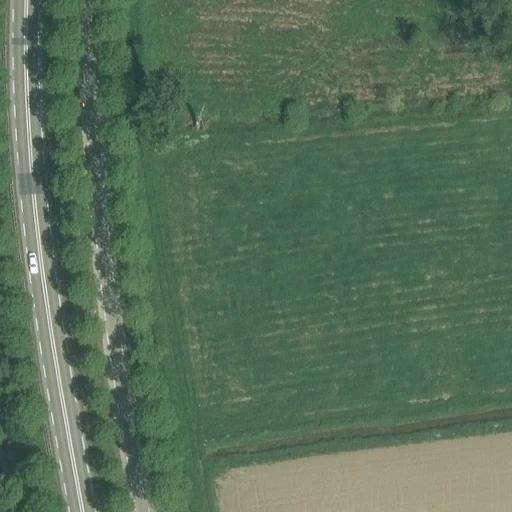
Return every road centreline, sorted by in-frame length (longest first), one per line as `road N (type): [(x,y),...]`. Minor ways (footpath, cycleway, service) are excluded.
road 1 (primary): [(84,511),(46,280),(30,136),(27,0)]
road 2 (unclassified): [(139,511),(90,109),(88,0)]
